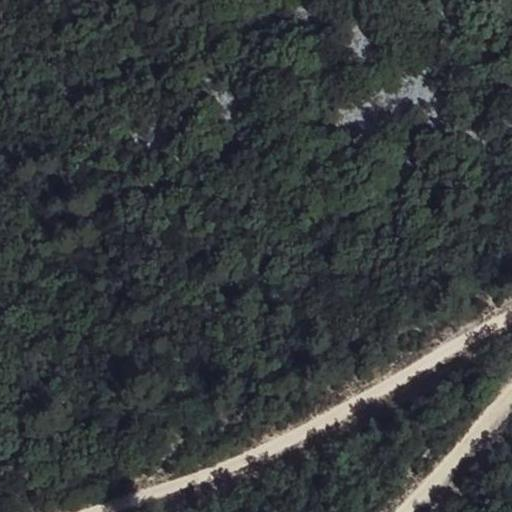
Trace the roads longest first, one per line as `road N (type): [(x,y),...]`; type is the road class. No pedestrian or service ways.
road 1 (track): [(116,511),(511,316)]
road 2 (track): [(511,362),(475,416),(385,511)]
